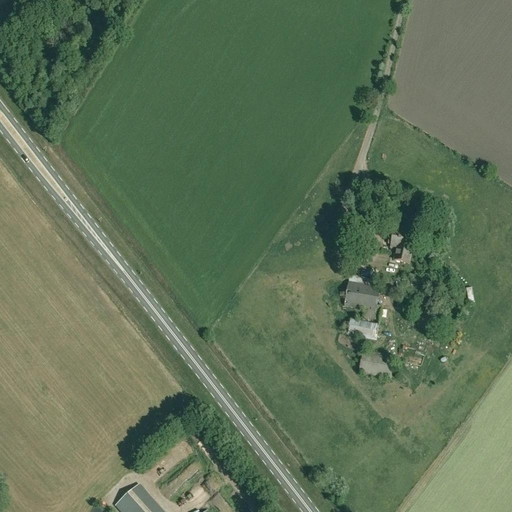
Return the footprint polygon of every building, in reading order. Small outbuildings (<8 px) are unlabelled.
[(410,264),(413,251),(416,236),(395,231),(391,249),(397,250),(395,261),(410,264)] [(377,304),(380,286),(373,285),(374,278),(351,275),(347,299),(377,304)] [(376,334),(378,323),(352,317),(350,329),(376,334)] [(173,471),(168,464),(154,473),(159,480),(173,471)] [(192,483),(197,478),(188,468),(182,473),(192,483)] [(179,511),(198,511),(227,486),(216,475),(203,488),(207,492),(193,506),(190,503),(182,510),(180,508),(178,510),(179,511)] [(163,511),(139,485),(116,506),(120,511),(163,511)]
